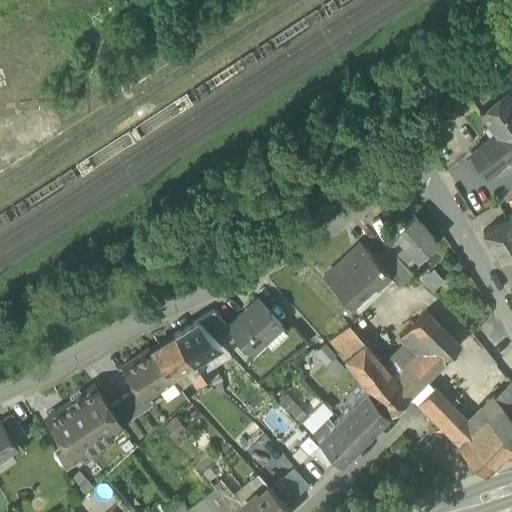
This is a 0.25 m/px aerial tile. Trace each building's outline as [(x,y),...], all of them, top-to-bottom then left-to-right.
[(511,98),(505,90),(479,111),(496,132),(499,136),(511,125),(511,98)] [(511,125),(499,136),(511,153),(511,125)] [(496,132),(471,151),(487,172),(511,153),(499,136),(496,132)] [(413,213),(394,231),(397,234),(413,251),(432,234),(413,213)] [(511,214),(483,232),(500,259),(511,252),(511,214)] [(413,251),(397,234),(388,243),(404,260),(413,251)] [(360,239),(324,273),(353,304),(388,271),(389,270),(375,255),(360,239)] [(388,243),(375,255),(389,270),(388,271),(398,282),(412,269),(404,260),(388,243)] [(511,252),(500,259),(511,278),(511,252)] [(434,266),(422,273),(429,286),(442,279),(434,266)] [(257,296),(227,322),(235,330),(251,348),(281,321),(257,296)] [(227,322),(213,307),(197,316),(220,340),(235,330),(227,322)] [(426,310),(411,324),(418,331),(433,347),(445,359),(459,344),(426,310)] [(197,316),(174,330),(192,357),(198,354),(220,340),(197,316)] [(364,341),(348,322),(328,339),(344,358),(364,341)] [(411,324),(400,335),(407,343),(409,340),(412,337),(418,331),(411,324)] [(174,330),(150,345),(169,371),(187,360),(192,357),(174,330)] [(385,366),(364,341),(344,358),(370,388),(389,371),(385,366)] [(148,343),(123,361),(139,384),(146,393),(147,393),(172,375),(169,371),(150,345),(148,343)] [(433,347),(405,373),(406,383),(402,387),(409,395),(445,359),(433,347)] [(203,362),(198,354),(192,357),(198,365),(203,362)] [(401,363),(394,356),(385,366),(389,371),(391,374),(401,363)] [(192,357),(187,360),(193,369),(198,365),(192,357)] [(216,369),(210,361),(204,361),(203,362),(198,365),(206,376),(216,369)] [(193,369),(192,370),(191,375),(197,383),(206,376),(198,365),(193,369)] [(391,374),(389,371),(370,388),(390,412),(409,395),(402,387),(391,374)] [(72,397),(48,414),(65,440),(75,454),(76,453),(121,422),(109,405),(94,382),(82,390),(80,388),(70,395),(72,397)] [(139,384),(129,391),(141,409),(153,401),(147,393),(146,393),(139,384)] [(476,429),(433,387),(417,402),(460,445),(476,429)] [(129,391),(109,405),(121,422),(121,423),(141,409),(129,391)] [(357,402),(319,438),(341,461),(389,414),(369,391),(357,402)] [(350,393),(311,429),(319,438),(357,402),(350,393)] [(284,403),(297,416),(305,409),(291,396),(284,403)] [(320,396),(300,419),(311,428),(331,405),(320,396)] [(460,445),(459,446),(485,471),(511,444),(511,413),(502,403),(476,429),(460,445)] [(24,432),(11,412),(1,419),(14,439),(24,432)] [(1,419),(0,419),(0,452),(16,442),(14,439),(1,419)] [(65,440),(53,448),(65,468),(80,458),(76,453),(75,454),(65,440)] [(282,476),(287,493),(304,487),(299,470),(282,476)] [(243,503),(224,482),(215,489),(232,511),(237,511),(244,507),(242,504),(243,503)] [(268,485),(257,495),(255,492),(243,503),(242,504),(244,507),(248,511),(286,511),(290,509),(268,485)] [(232,511),(215,489),(204,497),(215,511),(232,511)] [(179,511),(214,511),(204,497),(189,509),(182,500),(175,506),(179,511)]
